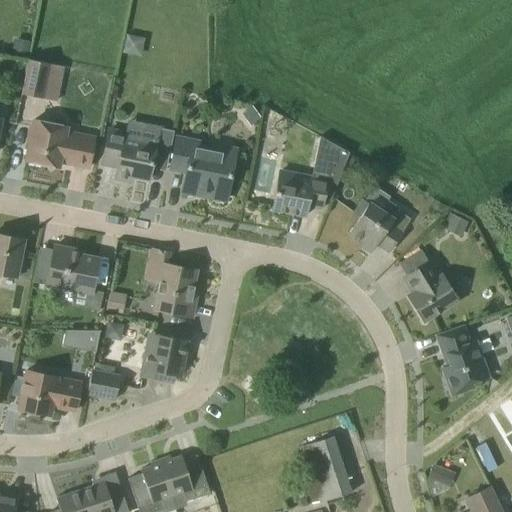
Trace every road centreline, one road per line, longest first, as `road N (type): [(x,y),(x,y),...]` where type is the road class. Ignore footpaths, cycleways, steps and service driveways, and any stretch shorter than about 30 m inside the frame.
road 1 (residential): [(0,446),(62,447),(141,433),(191,411),(210,375),(240,254)]
road 2 (residential): [(240,254),(288,262),(359,300),(394,375),(395,481),(406,511)]
road 3 (residential): [(0,207),(240,254)]
road 4 (track): [(395,481),(511,374)]
